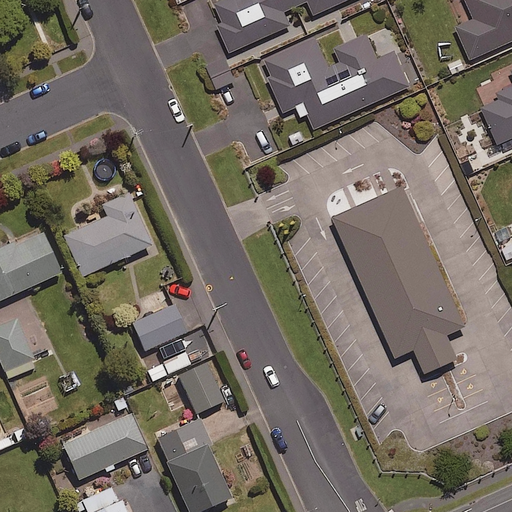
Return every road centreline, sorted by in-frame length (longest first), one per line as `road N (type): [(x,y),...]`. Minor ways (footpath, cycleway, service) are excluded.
road 1 (residential): [(135,71),(314,459),(349,511)]
road 2 (residential): [(0,132),(135,71)]
